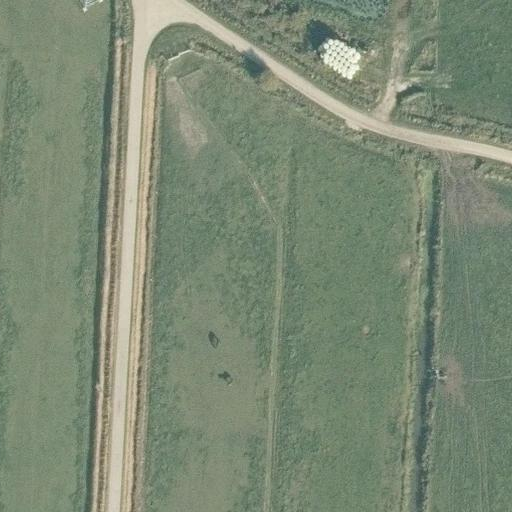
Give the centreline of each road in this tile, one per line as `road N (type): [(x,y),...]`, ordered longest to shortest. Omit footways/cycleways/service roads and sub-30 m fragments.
road 1 (unclassified): [(149,0),(110,511)]
road 2 (unclassified): [(511,154),(370,121),(178,0)]
